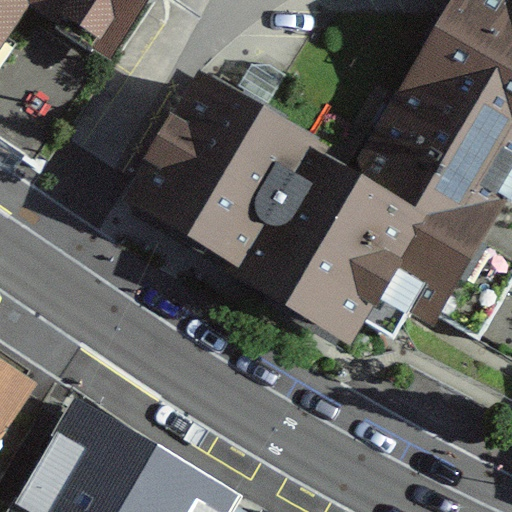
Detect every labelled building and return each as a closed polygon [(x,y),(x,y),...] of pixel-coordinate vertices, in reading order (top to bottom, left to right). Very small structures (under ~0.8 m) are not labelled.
[(0,0),(0,52),(28,10),(110,65),(153,0),(0,0)] [(511,0),(449,0),(350,172),(478,248),(439,317),(511,359),(511,0)] [(478,248),(350,172),(325,158),(330,148),(196,71),(120,202),(218,259),(212,269),(349,348),(364,322),(393,339),(408,313),(433,328),(439,317),(478,248)] [(26,151),(0,134),(0,169),(10,176),(26,151)] [(0,374),(0,415),(19,387),(0,374)] [(234,504),(238,496),(74,401),(8,511),(245,511),(246,511),(234,504)]
